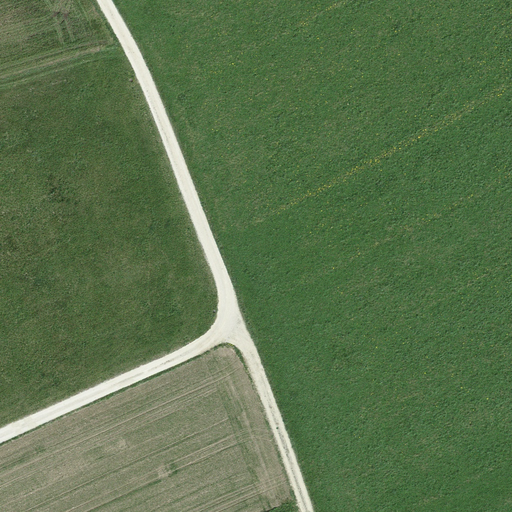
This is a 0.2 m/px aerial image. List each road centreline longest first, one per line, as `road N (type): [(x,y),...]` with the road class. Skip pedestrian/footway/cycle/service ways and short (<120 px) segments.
road 1 (track): [(101,0),(163,125),(236,327),(0,438)]
road 2 (track): [(305,511),(236,327)]
